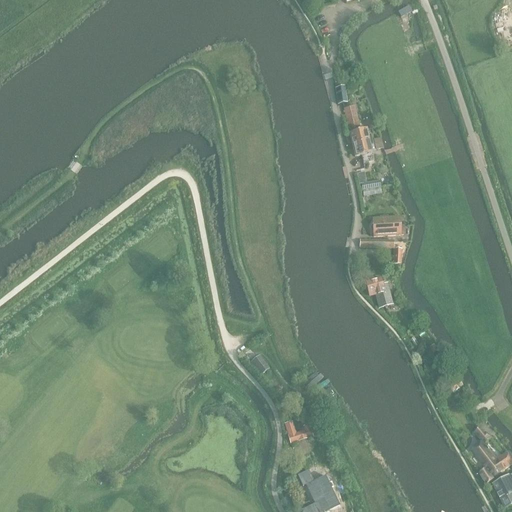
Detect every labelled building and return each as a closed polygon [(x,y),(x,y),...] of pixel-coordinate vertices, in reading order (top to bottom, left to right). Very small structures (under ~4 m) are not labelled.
[(337,106),(346,104),(344,89),(334,90),(337,106)] [(354,108),(344,110),(349,134),(351,146),(373,141),(371,136),(369,136),(367,130),(360,132),(354,108)] [(373,141),(351,146),(354,158),(373,154),(372,151),(384,149),(381,139),(373,141)] [(379,182),(361,185),(362,192),(380,189),(379,182)] [(380,189),(362,192),(363,198),(381,195),(380,189)] [(400,237),(404,237),(405,236),(405,227),(403,226),(400,226),(400,219),(388,219),(388,217),(380,217),(380,220),(373,220),(374,238),(400,237)] [(393,250),(392,265),(401,265),(401,250),(393,250)] [(379,309),(392,306),(386,285),(382,286),(380,280),(366,284),(369,297),(375,295),(379,309)] [(434,346),(430,348),(434,354),(438,351),(434,346)] [(259,356),(251,362),(261,376),(269,370),(259,356)] [(460,380),(449,386),(452,392),(456,390),(456,391),(460,389),(464,387),(460,380)] [(492,479),(511,466),(511,463),(507,455),(497,461),(484,444),(490,439),(481,428),(475,434),(483,444),(472,452),(485,470),(479,474),(486,486),(493,481),(492,479)] [(309,470),(298,476),(304,487),(307,486),(317,503),(304,511),(327,511),(342,503),(326,474),(315,481),(309,470)] [(511,475),(493,486),(506,510),(511,506),(511,475)]
